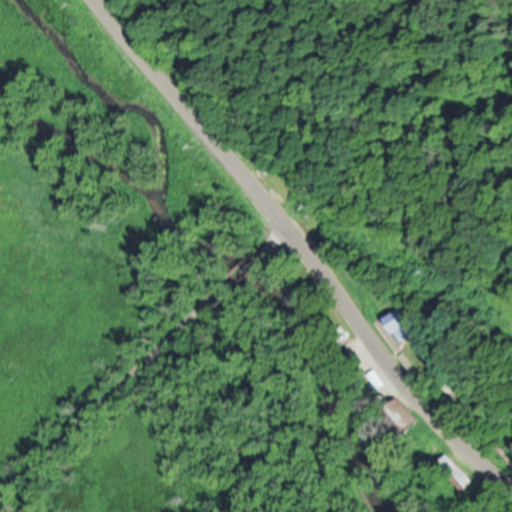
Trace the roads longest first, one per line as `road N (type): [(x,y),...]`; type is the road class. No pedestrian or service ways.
road 1 (residential): [(0,494),(227,276),(288,231)]
road 2 (residential): [(511,492),(389,367),(288,231)]
road 3 (residential): [(288,231),(95,0)]
